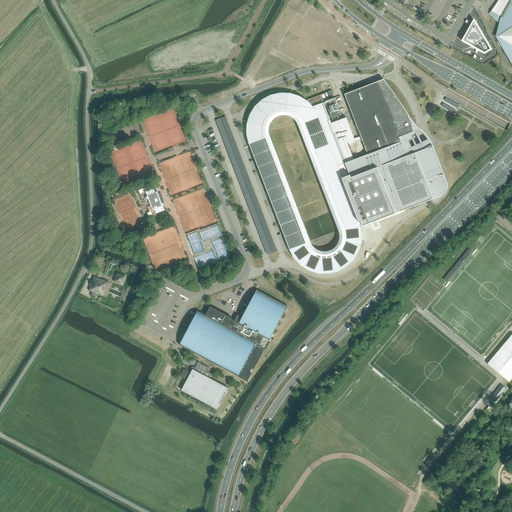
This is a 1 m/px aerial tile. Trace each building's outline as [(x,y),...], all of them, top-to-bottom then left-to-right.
[(511,0),(498,0),(489,14),(499,25),(495,36),(511,64),(511,0)] [(476,25),(474,22),(463,40),(477,48),(484,52),(490,49),(488,46),(489,45),(488,43),(487,44),(486,43),(487,42),(484,36),(482,37),(482,35),(483,35),(477,25),(476,25)] [(384,79),(377,82),(401,143),(403,146),(406,145),(407,144),(409,143),(410,142),(411,140),(412,139),(413,138),(413,136),(414,135),(414,133),(414,132),(413,128),(411,122),(410,119),(408,115),(407,113),(384,79)] [(361,136),(354,139),(346,117),(331,123),(330,124),(345,163),(350,175),(344,177),(342,178),(359,222),(359,223),(359,222),(361,222),(362,226),(372,222),(376,221),(404,210),(426,202),(437,197),(438,197),(441,196),(442,195),(443,195),(443,194),(444,194),(444,193),(445,193),(445,192),(446,192),(446,191),(447,190),(447,189),(447,188),(447,187),(447,186),(447,185),(447,184),(447,183),(431,142),(431,141),(430,141),(429,141),(428,141),(427,141),(423,143),(421,144),(409,150),(406,145),(403,146),(401,143),(377,82),(372,84),(344,94),(345,94),(361,136)] [(355,258),(358,252),(360,246),(361,239),(361,233),(360,227),(362,226),(361,222),(359,222),(359,223),(359,222),(342,178),(344,177),(350,175),(345,163),(330,124),(331,123),(323,103),(319,104),(323,113),(317,115),(316,115),(313,109),(312,107),(313,106),(307,101),(303,98),(297,95),(290,94),(284,94),(278,94),(272,96),(266,98),(260,102),(255,107),(252,113),(249,119),(247,126),(247,133),(249,139),(290,245),(293,253),(297,259),(301,263),(306,268),(313,271),(319,272),(326,273),(332,272),(339,270),(345,267),(351,262),(355,258)] [(308,100),(307,101),(313,106),(319,104),(323,103),(323,102),(322,100),(321,95),(320,95),(308,100)] [(335,98),(325,102),(332,119),(337,117),(341,115),(335,98)] [(313,106),(312,107),(313,109),(316,115),(317,115),(323,113),(319,104),(313,106)] [(155,210),(156,214),(164,211),(157,192),(155,192),(154,189),(145,192),(147,196),(146,198),(148,199),(153,211),(155,210)] [(125,276),(117,273),(115,279),(116,279),(115,282),(123,284),(125,276)] [(104,291),(108,282),(94,277),(89,290),(98,294),(99,294),(102,295),(104,291)] [(205,315),(197,311),(179,345),(238,376),(255,346),(256,346),(256,345),(256,344),(256,343),(259,344),(263,337),(269,340),(288,306),(257,290),(242,317),(241,317),(241,316),(241,315),(240,315),(239,315),(237,315),(234,320),(231,319),(232,318),(224,314),(218,310),(210,306),(205,315)] [(501,348),(487,364),(489,366),(509,382),(511,378),(511,334),(501,347),(501,348)] [(206,405),(208,407),(209,405),(217,409),(228,388),(205,375),(209,367),(199,362),(194,370),(193,369),(191,373),(184,369),(179,377),(185,380),(186,379),(187,379),(181,390),(207,404),(206,405)] [(501,385),(490,399),(495,402),(506,388),(501,385)]
